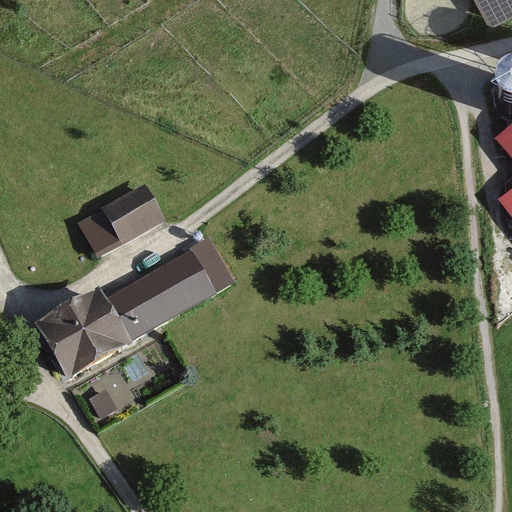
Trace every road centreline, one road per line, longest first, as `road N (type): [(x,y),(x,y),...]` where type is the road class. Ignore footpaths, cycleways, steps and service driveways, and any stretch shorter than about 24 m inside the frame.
road 1 (track): [(394,78),(195,227),(18,335),(141,511)]
road 2 (track): [(511,46),(394,78)]
